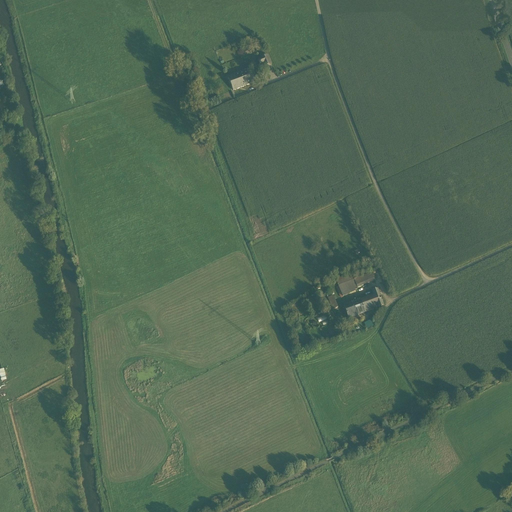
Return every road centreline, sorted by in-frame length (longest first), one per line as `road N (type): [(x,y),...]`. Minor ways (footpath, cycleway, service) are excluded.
road 1 (residential): [(315,0),(376,187),(427,284),(511,246)]
road 2 (track): [(148,0),(197,128)]
